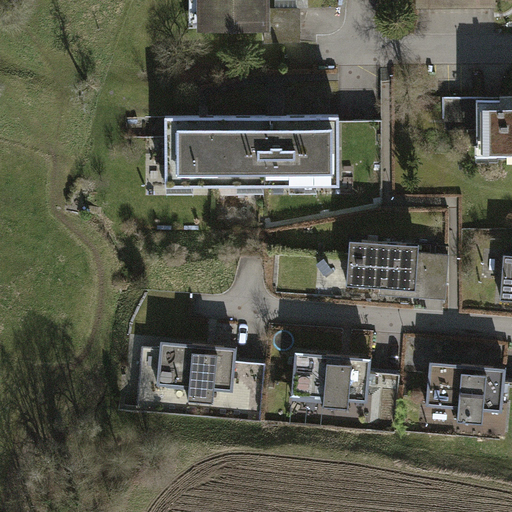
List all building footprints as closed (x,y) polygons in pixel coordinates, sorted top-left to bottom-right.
[(280,0),(200,0),(201,36),(264,36),(264,46),(304,45),(303,10),(281,11),(280,0)] [(501,0),(422,0),(423,14),(501,13),(501,0)] [(480,129),(480,166),(511,165),(511,96),(507,97),(507,104),(444,104),(444,129),(480,129)] [(262,186),(262,120),(169,120),(169,186),(262,186)] [(349,187),(349,121),(262,120),(262,186),(349,187)] [(425,250),(353,246),(350,285),(377,287),(376,293),(451,298),(454,258),(424,256),(425,250)] [(238,349),(147,341),(142,401),(261,411),(265,366),(236,364),(238,349)] [(377,362),(304,355),(299,411),(399,420),(403,378),(375,375),(377,362)] [(511,370),(431,365),(427,426),(511,431),(511,384),(510,384),(511,370)]
